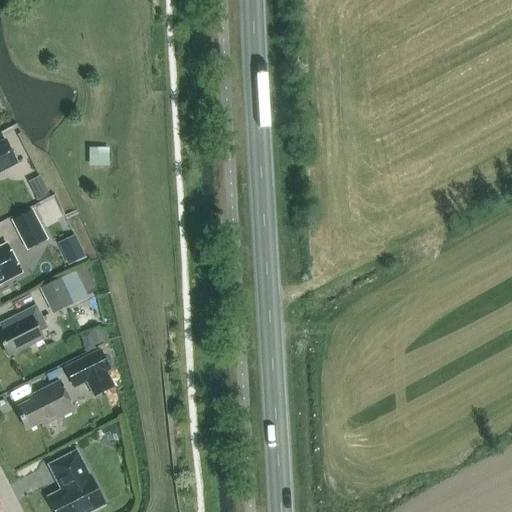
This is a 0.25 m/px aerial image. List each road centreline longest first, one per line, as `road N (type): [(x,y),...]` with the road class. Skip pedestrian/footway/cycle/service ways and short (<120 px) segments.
road 1 (primary): [(279,511),(252,0)]
road 2 (unclassified): [(323,0),(349,511)]
